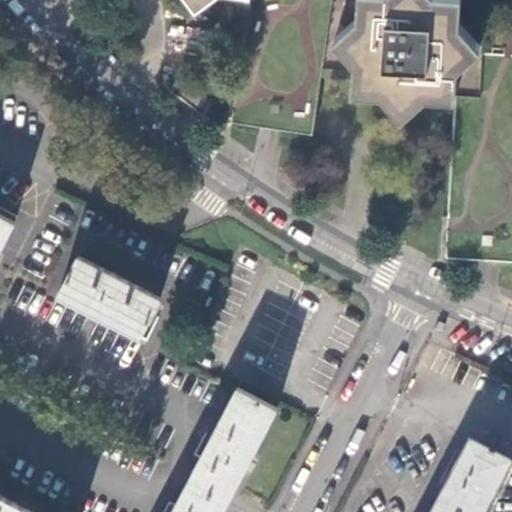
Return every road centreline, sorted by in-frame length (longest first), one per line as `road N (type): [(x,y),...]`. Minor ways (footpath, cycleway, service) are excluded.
road 1 (residential): [(416,280),(205,155),(37,0)]
road 2 (residential): [(416,280),(302,511)]
